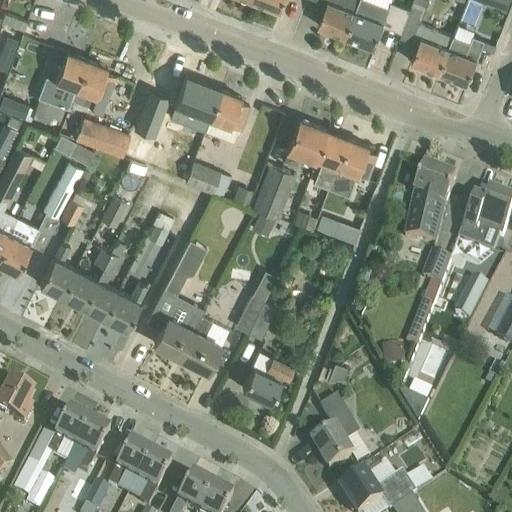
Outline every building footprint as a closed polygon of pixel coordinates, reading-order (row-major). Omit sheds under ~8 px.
[(256,0),(281,10),(285,0),(256,0)] [(319,24),(347,35),(360,0),(320,0),(327,3),(319,24)] [(360,0),(347,35),(375,45),(384,23),(390,6),(374,0),(360,0)] [(402,31),(411,7),(410,7),(392,0),(390,6),(384,23),(388,25),(402,31)] [(440,71),(444,62),(454,35),(421,23),(429,0),(413,0),(411,7),(402,31),(420,38),(412,60),(440,71)] [(21,45),(37,51),(41,40),(25,34),(21,45)] [(468,82),(472,72),(485,38),(474,34),(471,42),(454,35),(444,62),(440,71),(468,82)] [(6,35),(0,51),(12,56),(18,39),(6,35)] [(71,97),(75,86),(76,86),(87,57),(66,49),(61,64),(52,60),(46,75),(38,96),(39,97),(32,116),(48,122),(49,120),(60,124),(67,107),(71,97)] [(107,65),(87,57),(76,86),(75,86),(71,97),(92,106),(92,108),(100,111),(115,74),(105,70),(107,65)] [(180,105),(184,106),(180,118),(205,128),(204,130),(210,116),(221,87),(201,79),(195,93),(186,90),(180,105)] [(240,100),(242,95),(221,87),(204,130),(233,141),(238,127),(240,128),(250,104),(240,100)] [(153,133),(168,96),(149,89),(135,126),(153,133)] [(29,104),(3,94),(0,101),(0,108),(24,117),(29,104)] [(74,139),(122,156),(131,133),(83,115),(74,139)] [(299,117),(286,149),(316,160),(328,128),(299,117)] [(0,149),(10,153),(20,127),(7,122),(0,140),(0,149)] [(329,186),(337,165),(348,136),(328,128),(316,160),(316,161),(317,157),(325,160),(322,168),(319,167),(314,181),(329,186)] [(348,136),(337,165),(367,176),(377,152),(367,148),(368,144),(348,136)] [(0,194),(9,198),(31,153),(15,144),(0,174),(0,194)] [(143,176),(147,164),(130,159),(126,170),(143,176)] [(185,181),(210,191),(219,170),(193,160),(185,181)] [(57,217),(82,169),(68,161),(43,210),(57,217)] [(279,216),(296,172),(270,162),(253,207),(255,208),(256,208),(279,216)] [(426,165),(422,174),(415,193),(407,237),(437,244),(446,205),(447,205),(457,177),(426,165)] [(248,203),(253,190),(238,184),(233,198),(248,203)] [(476,196),(460,239),(461,239),(463,234),(474,238),(478,228),(503,237),(511,214),(511,197),(491,190),(487,200),(476,196)] [(128,203),(112,195),(100,218),(115,226),(128,203)] [(83,204),(71,198),(61,218),(72,224),(83,204)] [(17,217),(5,211),(0,208),(0,249),(16,219),(17,217)] [(303,225),(308,212),(299,208),(294,222),(303,225)] [(266,235),(274,218),(259,211),(251,228),(266,235)] [(37,227),(29,223),(28,225),(16,219),(0,249),(0,261),(16,270),(31,242),(30,241),(37,227)] [(358,225),(342,220),(337,236),(352,241),(353,241),(359,226),(358,225)] [(167,229),(153,223),(149,234),(163,239),(167,229)] [(54,255),(40,282),(62,293),(66,284),(76,266),(63,259),(70,245),(62,240),(54,255)] [(111,250),(119,255),(124,246),(115,242),(111,250)] [(101,245),(93,261),(103,266),(111,250),(101,245)] [(184,249),(163,286),(176,293),(186,273),(193,272),(201,258),(184,249)] [(103,266),(97,277),(83,304),(104,315),(118,288),(106,282),(119,255),(111,250),(103,266)] [(441,289),(452,257),(434,250),(422,282),(441,289)] [(76,266),(66,284),(62,293),(83,304),(97,277),(76,266)] [(474,277),(456,314),(471,321),(489,285),(474,277)] [(118,288),(104,315),(126,327),(147,285),(139,280),(131,295),(118,288)] [(248,331),(264,300),(269,290),(259,285),(254,295),(251,294),(235,324),(248,331)] [(153,307),(167,314),(154,341),(181,355),(185,346),(201,314),(191,308),(175,300),(176,293),(163,286),(153,307)] [(264,300),(248,331),(261,338),(277,307),(264,300)] [(511,309),(497,339),(511,346),(511,309)] [(201,314),(185,346),(181,355),(207,368),(228,327),(201,314)] [(405,364),(403,349),(383,351),(385,366),(405,364)] [(266,371),(253,364),(242,386),(270,400),(283,375),(289,377),(294,366),(274,356),(266,371)] [(334,361),(331,367),(345,373),(348,367),(334,361)] [(494,386),(505,367),(496,362),(485,381),(494,386)] [(11,379),(0,399),(0,409),(23,421),(31,407),(26,404),(33,391),(11,379)] [(430,403),(427,401),(410,393),(401,389),(400,392),(420,425),(430,403)] [(338,396),(321,407),(327,417),(344,406),(338,396)] [(68,409),(53,437),(54,437),(46,451),(52,454),(67,462),(74,448),(89,420),(68,409)] [(89,420),(74,448),(83,452),(76,467),(87,473),(95,459),(110,431),(89,420)] [(330,471),(339,465),(354,456),(346,443),(361,434),(353,420),(337,430),(337,429),(313,443),(330,471)] [(54,437),(53,437),(43,432),(28,462),(29,463),(40,469),(41,468),(44,470),(52,454),(46,451),(54,437)] [(129,441),(125,450),(115,469),(115,470),(108,484),(117,489),(124,475),(136,480),(146,461),(150,452),(129,441)] [(0,473),(12,464),(0,449),(0,473)] [(150,452),(146,461),(136,480),(147,486),(140,501),(148,505),(156,491),(171,463),(150,452)] [(377,490),(366,474),(342,490),(356,511),(366,511),(384,501),(391,511),(413,497),(418,494),(417,492),(423,487),(421,484),(417,476),(415,474),(408,478),(404,472),(377,490)] [(182,511),(185,507),(195,511),(197,511),(212,484),(191,473),(176,502),(171,511),(182,511)] [(96,511),(97,511),(98,511),(109,490),(95,482),(84,504),(85,504),(81,511),(96,511)] [(223,511),(233,495),(212,484),(197,511),(223,511)] [(391,511),(422,511),(413,497),(391,511)]
